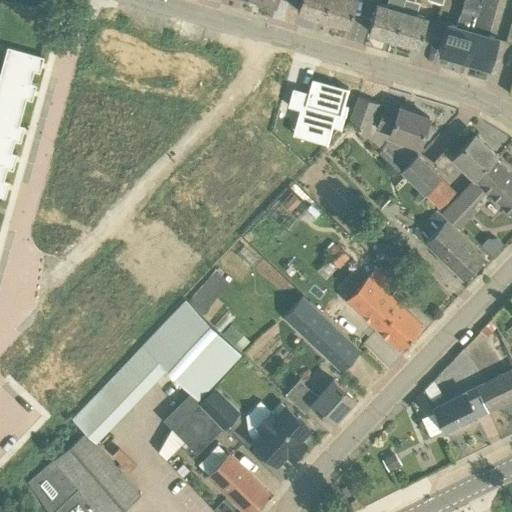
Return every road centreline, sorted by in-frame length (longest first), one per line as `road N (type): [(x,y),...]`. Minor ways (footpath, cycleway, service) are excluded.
road 1 (residential): [(273,29),(246,88),(55,278),(3,284)]
road 2 (residential): [(293,511),(323,453),(511,256)]
road 3 (residential): [(3,284),(75,0)]
road 4 (residential): [(511,108),(449,79),(273,29)]
